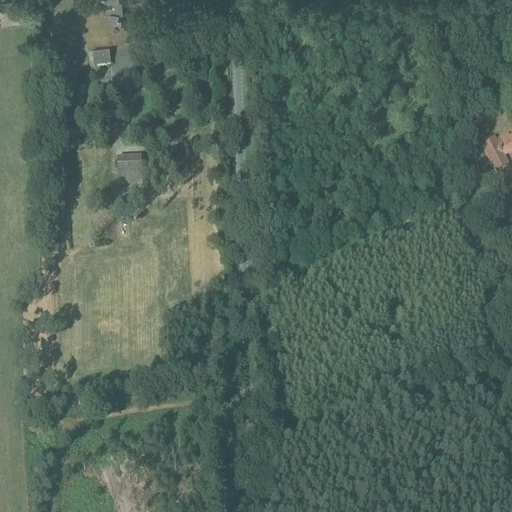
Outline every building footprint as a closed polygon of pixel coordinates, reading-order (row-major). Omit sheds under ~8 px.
[(104,0),(102,2),(101,5),(101,10),(104,13),(107,14),(110,14),(111,22),(120,21),(120,25),(134,23),(133,14),(128,14),(127,1),(131,1),(131,0),(104,0)] [(94,66),(111,64),(110,49),(93,51),(94,66)] [(94,88),(95,101),(96,106),(105,105),(105,100),(103,87),(94,88)] [(511,134),(509,136),(508,134),(496,140),(495,137),(482,144),(496,170),(509,163),(504,155),(511,151),(511,134)] [(143,184),(141,157),(117,158),(118,185),(143,184)]
